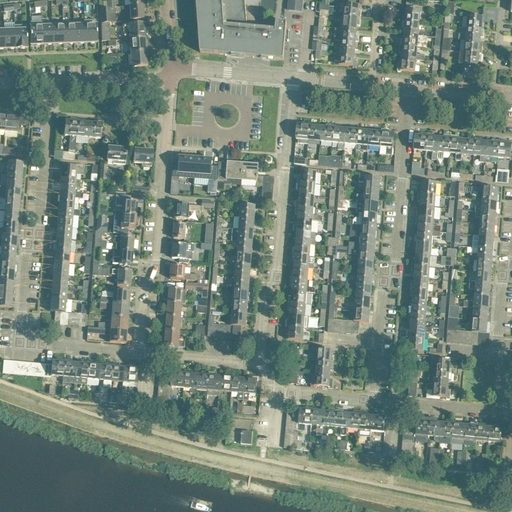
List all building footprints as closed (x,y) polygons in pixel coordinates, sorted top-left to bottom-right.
[(196,0),(200,53),(283,61),(285,41),(288,41),(288,42),(289,31),(288,31),(286,31),(287,24),(276,23),(275,34),(246,31),(246,24),(247,24),(244,0),(196,0)] [(289,0),(288,11),(301,12),(302,0),(289,0)] [(445,23),(444,28),(449,28),(449,27),(450,24),(450,15),(454,16),(455,4),(455,3),(447,3),(446,15),(445,23)] [(343,18),(361,20),(361,12),(359,12),(359,7),(349,6),(344,5),(343,18)] [(142,6),(129,7),(130,21),(143,20),(142,6)] [(100,9),(101,24),(107,23),(116,23),(115,8),(107,9),(100,9)] [(403,16),(402,24),(419,25),(421,12),(416,12),(406,11),(405,16),(403,16)] [(467,30),(484,31),(485,23),(482,23),(483,18),(468,17),(467,30)] [(342,30),(357,31),(357,26),(360,27),(361,20),(343,18),(342,30)] [(95,21),(84,22),(84,23),(84,25),(85,44),(96,43),(95,21)] [(40,23),(30,23),(30,46),(41,45),(41,26),(40,23)] [(62,23),(51,24),(52,26),(52,45),(63,44),(62,23)] [(73,23),(62,23),(63,44),(74,44),(73,23)] [(84,23),(73,23),(74,44),(85,44),(84,25),(84,23)] [(101,24),(102,41),(108,41),(115,40),(115,35),(108,36),(107,23),(101,24)] [(128,26),(122,27),(123,40),(129,40),(145,39),(144,24),(134,25),(128,25),(128,26)] [(404,31),(404,36),(427,38),(427,37),(418,37),(419,25),(402,24),(401,31),(404,31)] [(26,26),(15,27),(15,30),(16,49),(26,49),(26,26)] [(52,26),(41,26),(41,45),(52,45),(52,26)] [(444,31),(443,39),(448,40),(448,39),(449,31),(452,32),(453,27),(449,27),(449,28),(444,28),(444,31)] [(15,30),(4,31),(5,49),(15,49),(16,49),(15,30)] [(341,42),(358,43),(359,36),(357,36),(357,31),(342,30),(341,42)] [(466,41),(465,42),(480,43),(481,38),(483,38),(484,31),(467,30),(466,35),(459,35),(458,40),(466,41)] [(400,40),(400,47),(417,49),(418,43),(426,44),(427,38),(404,36),(403,40),(400,40)] [(130,54),(146,53),(145,39),(129,40),(130,54)] [(443,39),(442,48),(442,51),(450,52),(451,40),(448,39),(448,40),(443,39)] [(341,42),(340,54),(355,55),(355,50),(358,51),(358,43),(341,42)] [(465,42),(464,53),(482,55),(483,47),(480,47),(480,43),(465,42)] [(402,55),(401,60),(416,61),(424,62),(424,56),(417,55),(417,49),(400,47),(399,55),(402,55)] [(316,52),(316,60),(320,60),(321,57),(326,57),(329,55),(329,53),(321,52),(316,52)] [(130,54),(131,68),(147,67),(146,53),(130,54)] [(464,53),(463,65),(478,67),(478,62),(481,62),(482,55),(464,53)] [(103,63),(117,65),(118,60),(119,54),(104,55),(103,63)] [(340,54),(340,56),(339,66),(352,67),(352,69),(356,69),(357,60),(354,60),(355,55),(340,54)] [(416,61),(401,60),(401,64),(398,64),(397,73),(401,73),(401,72),(415,73),(416,61)] [(463,65),(463,67),(463,68),(462,77),(476,79),(476,80),(479,80),(480,71),(478,71),(478,67),(463,65)] [(5,132),(4,137),(16,138),(18,118),(13,117),(13,115),(6,114),(4,132),(5,132)] [(68,150),(75,151),(76,137),(78,120),(70,119),(70,122),(65,122),(64,136),(70,137),(68,150)] [(85,121),(78,120),(76,137),(88,138),(89,124),(85,123),(85,121)] [(89,124),(88,138),(101,139),(102,125),(103,126),(103,122),(94,121),(94,124),(89,124)] [(297,125),(296,140),(298,140),(298,144),(307,145),(308,141),(309,124),(303,123),(302,126),(297,125)] [(308,141),(320,142),(321,127),(317,127),(317,124),(309,124),(308,141)] [(332,143),(333,126),(326,125),(326,128),(321,127),(320,142),(332,143)] [(343,151),(344,144),(345,130),(341,129),(341,127),(333,126),(332,143),(338,144),(338,151),(343,151)] [(344,144),(356,145),(357,128),(350,127),(350,130),(345,130),(344,144)] [(357,128),(356,145),(363,146),(363,152),(367,152),(368,146),(369,132),(365,131),(365,129),(357,128)] [(368,146),(380,147),(382,130),(374,130),(374,132),(369,132),(368,146)] [(382,130),(380,147),(387,148),(386,155),(392,156),(395,156),(396,147),(393,147),(394,134),(389,134),(389,131),(382,130)] [(414,151),(426,152),(428,135),(420,134),(420,136),(415,136),(414,151)] [(438,161),(438,153),(439,138),(434,138),(435,135),(428,135),(426,152),(432,152),(431,161),(438,161)] [(438,153),(450,154),(451,137),(444,136),(444,139),(439,138),(438,153)] [(462,161),(462,155),(463,140),(458,140),(459,137),(451,137),(450,154),(456,154),(456,161),(462,161)] [(462,155),(474,156),(475,139),(468,138),(468,141),(463,140),(462,155)] [(479,163),(485,163),(487,143),(482,142),(483,140),(475,139),(474,156),(480,156),(479,163)] [(485,163),(491,164),(491,158),(498,159),(499,141),(492,140),(492,143),(487,143),(485,163)] [(499,141),(498,159),(510,160),(511,145),(506,144),(507,142),(499,141)] [(112,165),(125,166),(129,166),(130,158),(125,158),(126,149),(108,148),(107,161),(113,162),(112,165)] [(142,167),(151,168),(152,152),(134,150),(133,163),(142,164),(142,167)] [(173,164),(172,177),(195,179),(196,159),(196,157),(188,157),(188,158),(180,158),(179,164),(173,164)] [(196,159),(195,179),(217,181),(218,174),(218,171),(218,167),(212,167),(212,160),(196,159)] [(7,175),(21,176),(22,164),(8,163),(7,175)] [(61,167),(60,180),(75,181),(76,175),(83,175),(84,169),(84,166),(63,164),(63,167),(61,167)] [(217,181),(216,191),(224,191),(225,181),(227,182),(227,180),(241,181),(243,166),(228,164),(226,175),(218,174),(217,181)] [(101,165),(100,175),(100,182),(110,182),(111,171),(107,171),(107,165),(101,165)] [(263,188),(262,202),(273,203),(274,185),(263,185),(264,179),(257,178),(258,167),(250,166),(243,166),(241,181),(241,186),(242,186),(242,181),(257,182),(256,187),(263,188)] [(298,184),(316,186),(317,173),(302,172),(301,176),(299,176),(298,184)] [(364,190),(379,191),(380,179),(371,178),(372,175),(360,174),(359,183),(365,183),(364,190)] [(6,187),(20,188),(21,176),(7,175),(6,187)] [(60,180),(60,192),(80,193),(80,188),(75,188),(75,181),(60,180)] [(418,195),(435,197),(436,184),(422,183),(422,188),(419,187),(418,195)] [(300,191),(300,196),(315,198),(316,186),(298,184),(297,191),(300,191)] [(0,186),(0,198),(5,199),(19,200),(20,188),(6,187),(0,186)] [(478,192),(477,200),(482,201),(497,202),(498,190),(488,189),(483,188),(483,193),(478,192)] [(363,202),(378,203),(379,191),(364,190),(364,196),(357,196),(356,201),(363,202)] [(60,192),(59,204),(73,205),(74,198),(80,199),(81,194),(80,194),(80,193),(60,192)] [(116,195),(115,206),(118,206),(123,207),(122,215),(135,216),(136,202),(129,202),(130,197),(119,196),(116,195)] [(420,207),(435,209),(435,197),(418,195),(418,202),(420,202),(420,207)] [(297,200),(296,208),(314,209),(315,198),(300,196),(299,200),(297,200)] [(4,211),(19,212),(19,200),(5,199),(4,211)] [(475,212),(496,214),(497,202),(482,201),(482,208),(476,207),(475,212)] [(362,214),(377,215),(378,203),(363,202),(362,213),(362,214)] [(58,216),(72,217),(79,217),(79,211),(73,211),(73,205),(59,204),(58,216)] [(175,219),(188,220),(189,212),(202,212),(202,208),(202,207),(197,206),(176,205),(175,219)] [(240,218),(255,219),(256,207),(236,206),(236,212),(241,212),(240,218)] [(417,211),(416,219),(434,221),(435,209),(420,207),(420,212),(417,211)] [(298,215),(298,220),(313,222),(321,222),(321,216),(313,216),(314,209),(296,208),(295,215),(298,215)] [(3,224),(18,225),(19,212),(4,211),(3,224)] [(480,225),(495,226),(496,214),(475,212),(475,218),(481,218),(480,225)] [(353,225),(357,225),(376,227),(377,215),(362,214),(362,213),(359,213),(359,218),(356,218),(353,220),(353,225)] [(114,215),(113,234),(128,235),(128,230),(134,230),(135,216),(122,215),(114,215)] [(57,228),(71,229),(72,217),(58,216),(57,228)] [(97,217),(96,232),(106,232),(107,224),(105,224),(105,218),(97,217)] [(232,230),(254,231),(255,219),(240,218),(239,230),(232,229),(232,230)] [(418,226),(418,232),(440,234),(441,227),(433,226),(434,221),(416,219),(416,226),(418,226)] [(295,224),(294,232),(312,233),(313,222),(298,220),(297,224),(295,224)] [(2,236),(17,237),(18,225),(3,224),(3,229),(0,229),(0,235),(2,235),(2,236)] [(206,224),(205,244),(212,245),(213,225),(206,224)] [(174,239),(184,240),(185,240),(186,226),(175,225),(174,239)] [(356,237),(360,238),(375,239),(376,227),(357,225),(356,237)] [(479,237),(494,238),(495,226),(480,225),(479,237)] [(56,240),(71,241),(71,229),(57,228),(56,240)] [(238,243),(253,244),(254,231),(232,230),(232,234),(239,237),(238,243)] [(296,244),(311,246),(311,245),(315,245),(316,234),(312,233),(294,232),(294,239),(296,239),(296,244)] [(415,235),(414,243),(432,245),(432,237),(440,237),(440,234),(418,232),(418,236),(415,235)] [(1,247),(16,249),(17,237),(2,236),(1,247)] [(113,250),(113,251),(132,252),(133,238),(114,237),(114,243),(116,243),(116,251),(113,250)] [(478,249),(493,250),(494,238),(479,237),(478,249)] [(349,243),(349,249),(375,251),(375,239),(360,238),(360,244),(349,243)] [(55,251),(70,253),(71,241),(56,240),(55,251)] [(237,254),(252,255),(253,244),(238,243),(237,254)] [(416,255),(431,257),(431,256),(438,257),(439,251),(431,250),(432,245),(414,243),(414,250),(416,250),(416,255)] [(293,248),(292,256),(310,258),(311,246),(296,244),(295,248),(293,248)] [(173,245),(172,259),(182,260),(186,260),(192,260),(193,253),(194,247),(187,246),(183,246),(173,245)] [(0,259),(15,261),(16,249),(1,247),(0,259)] [(332,247),(332,256),(333,256),(337,256),(337,253),(339,254),(348,254),(349,249),(337,248),(332,247)] [(358,262),(374,263),(375,251),(349,249),(348,254),(348,255),(359,256),(358,262)] [(477,261),(492,262),(493,250),(478,249),(478,255),(470,254),(470,260),(477,260),(477,261)] [(54,263),(69,265),(70,253),(55,251),(54,263)] [(112,264),(121,265),(131,266),(132,252),(113,251),(112,264)] [(236,266),(251,268),(252,255),(237,254),(236,266)] [(413,267),(430,268),(431,257),(416,255),(416,260),(413,259),(413,267)] [(294,268),(309,269),(314,269),(314,264),(309,263),(310,258),(292,256),(292,263),(294,263),(294,268)] [(0,271),(14,273),(15,261),(0,259),(0,260),(0,259),(0,271)] [(476,273),(491,274),(492,262),(477,261),(476,273)] [(358,274),(373,275),(374,263),(358,262),(358,274)] [(53,275),(68,277),(69,265),(54,263),(53,275)] [(117,286),(120,286),(130,287),(131,272),(103,270),(103,267),(99,266),(99,267),(93,266),(92,276),(111,278),(111,275),(117,276),(117,286)] [(187,284),(209,286),(209,281),(199,280),(199,276),(185,275),(186,268),(172,266),(171,280),(185,281),(185,280),(187,281),(187,284)] [(235,278),(250,279),(251,268),(236,266),(235,278)] [(414,279),(429,281),(430,268),(413,267),(412,274),(415,274),(414,279)] [(290,280),(310,282),(310,281),(308,281),(309,269),(294,268),(293,272),(291,272),(290,280)] [(0,283),(13,285),(14,273),(0,271),(0,283)] [(475,285),(490,286),(491,274),(476,273),(475,285)] [(357,286),(372,287),(373,275),(358,274),(357,286)] [(52,287),(67,289),(68,277),(53,275),(52,287)] [(234,291),(249,292),(250,279),(235,278),(234,291)] [(411,291),(428,293),(429,281),(414,279),(414,284),(411,283),(411,291)] [(292,292),(307,293),(314,294),(315,291),(313,288),(309,288),(310,282),(290,280),(290,287),(292,287),(292,292)] [(77,290),(83,290),(88,291),(88,282),(83,282),(83,287),(77,287),(77,290)] [(0,295),(12,297),(13,285),(0,283),(0,295)] [(198,306),(207,307),(209,286),(187,284),(186,283),(186,290),(202,292),(202,299),(199,299),(198,306)] [(474,297),(489,298),(490,286),(475,285),(470,284),(469,290),(475,290),(474,297)] [(356,298),(371,299),(372,287),(357,286),(356,298)] [(52,287),(51,299),(66,301),(66,300),(68,301),(69,299),(69,296),(68,295),(66,294),(67,289),(52,287)] [(170,290),(169,304),(182,305),(183,291),(170,290)] [(100,297),(99,304),(112,305),(128,306),(129,292),(120,292),(113,291),(113,298),(107,298),(100,297)] [(233,302),(248,303),(249,292),(234,291),(233,302)] [(412,303),(427,304),(428,293),(411,291),(410,298),(413,298),(412,303)] [(288,304),(306,306),(307,293),(292,292),(292,296),(289,296),(288,304)] [(12,297),(0,295),(0,307),(11,309),(12,297)] [(474,309),(488,310),(489,298),(474,297),(474,303),(464,302),(464,308),(474,308),(474,309)] [(355,310),(370,311),(371,299),(356,298),(355,310)] [(50,312),(55,312),(61,313),(65,313),(66,301),(51,299),(50,312)] [(232,314),(247,315),(248,303),(233,302),(226,302),(225,308),(233,308),(232,314)] [(409,315),(426,317),(427,304),(412,303),(412,308),(409,307),(409,315)] [(169,304),(168,318),(181,319),(182,305),(169,304)] [(290,316),(309,318),(309,316),(305,316),(306,306),(288,304),(288,311),(290,311),(290,316)] [(111,318),(127,319),(128,306),(112,305),(111,318)] [(449,307),(449,315),(448,319),(459,319),(459,307),(454,307),(449,307)] [(473,321),(487,322),(488,310),(474,309),(473,321)] [(354,322),(359,323),(369,324),(370,311),(355,310),(354,322)] [(234,326),(241,327),(246,327),(247,315),(232,314),(231,326),(234,326)] [(411,322),(410,327),(425,328),(426,317),(409,315),(408,322),(411,322)] [(286,328),(304,329),(304,328),(308,329),(309,318),(290,316),(290,320),(287,320),(286,328)] [(110,330),(126,331),(127,319),(111,318),(110,330)] [(168,318),(167,333),(180,334),(181,319),(168,318)] [(472,333),(477,334),(486,334),(487,322),(473,321),(472,333)] [(196,326),(196,335),(204,336),(205,327),(196,326)] [(232,340),(240,341),(241,327),(234,326),(232,339),(232,340)] [(407,339),(424,341),(425,333),(432,334),(432,329),(425,328),(410,327),(410,332),(407,331),(407,339)] [(109,343),(125,344),(126,331),(110,330),(105,329),(98,329),(88,328),(87,334),(110,336),(109,343)] [(288,340),(303,341),(304,329),(286,328),(286,335),(288,335),(288,340)] [(165,347),(185,348),(186,338),(180,337),(180,334),(167,333),(165,347)] [(408,351),(423,352),(424,341),(407,339),(406,346),(409,346),(408,351)] [(429,353),(437,353),(442,354),(443,345),(438,345),(437,350),(430,349),(429,353)] [(317,356),(317,362),(334,364),(334,356),(332,356),(332,351),(312,350),(312,356),(317,356)] [(435,367),(435,373),(452,375),(452,367),(450,367),(450,362),(444,362),(444,358),(431,357),(430,364),(435,367)] [(50,376),(63,377),(64,360),(57,360),(57,362),(52,362),(51,366),(50,376)] [(63,377),(75,378),(76,364),(71,364),(72,361),(64,360),(63,377)] [(75,378),(87,379),(88,365),(88,363),(81,362),(81,365),(76,364),(75,378)] [(317,362),(316,374),(330,376),(331,371),(333,371),(334,364),(317,362)] [(87,379),(99,381),(100,367),(95,366),(96,364),(88,363),(88,365),(87,379)] [(103,387),(110,388),(112,365),(105,364),(104,367),(100,367),(99,381),(103,381),(103,387)] [(115,404),(121,405),(121,396),(122,387),(124,369),(119,369),(119,366),(112,365),(110,388),(111,382),(122,383),(122,387),(119,387),(118,396),(116,396),(115,404)] [(124,369),(122,387),(128,388),(128,384),(135,384),(136,370),(137,370),(138,367),(129,366),(128,369),(124,369)] [(172,376),(172,382),(171,387),(184,389),(186,372),(178,371),(178,373),(173,373),(172,376)] [(186,372),(184,389),(191,389),(190,394),(195,395),(196,390),(197,375),(192,375),(193,372),(186,372)] [(291,372),(290,384),(297,385),(297,377),(303,377),(303,373),(298,372),(291,372)] [(196,390),(208,391),(209,374),(202,373),(202,376),(197,375),(196,390)] [(429,373),(428,385),(429,385),(448,387),(448,382),(451,382),(452,375),(435,373),(429,373)] [(208,391),(207,396),(220,397),(220,392),(221,378),(216,377),(217,375),(209,374),(208,391)] [(330,376),(316,374),(315,386),(328,388),(328,389),(332,389),(333,380),(330,380),(330,376)] [(221,378),(220,392),(232,393),(233,376),(226,376),(225,378),(221,378)] [(233,376),(232,393),(238,394),(238,401),(241,401),(244,401),(245,380),(240,380),(240,377),(233,376)] [(245,380),(244,396),(244,401),(249,401),(250,395),(256,395),(257,381),(259,382),(259,378),(250,377),(249,381),(245,380)] [(428,390),(433,391),(432,397),(446,399),(446,400),(449,400),(450,391),(448,391),(448,387),(429,385),(428,390)] [(299,425),(311,426),(312,409),(305,408),(305,411),(300,410),(300,414),(299,420),(299,425)] [(316,436),(322,436),(324,412),(320,412),(320,409),(312,409),(311,426),(317,427),(316,436)] [(335,428),(337,411),(329,410),(329,413),(324,412),(322,436),(326,437),(328,435),(328,430),(335,430),(335,428)] [(341,436),(346,437),(347,434),(347,429),(348,415),(344,414),(344,412),(337,411),(335,428),(341,429),(341,436)] [(348,415),(347,429),(359,431),(360,413),(353,412),(353,415),(348,415)] [(360,413),(359,431),(371,432),(372,417),(368,416),(368,414),(360,413)] [(372,417),(371,432),(383,433),(385,419),(386,419),(387,416),(377,415),(377,417),(372,417)] [(416,430),(415,436),(415,441),(428,442),(428,436),(429,436),(430,420),(422,419),(422,422),(417,421),(417,424),(416,430)] [(430,420),(429,436),(435,437),(434,441),(437,443),(440,444),(440,438),(442,423),(437,423),(437,420),(430,420)] [(440,444),(440,445),(452,446),(452,444),(453,439),(454,422),(447,421),(446,424),(442,423),(440,438),(440,444)] [(453,439),(452,444),(464,445),(464,440),(466,426),(461,425),(461,423),(454,422),(453,439)] [(464,445),(464,446),(476,447),(476,441),(478,424),(470,423),(470,426),(466,426),(464,440),(464,445)] [(478,424),(476,441),(488,442),(490,428),(485,427),(485,425),(478,424)] [(490,428),(488,442),(500,443),(502,430),(503,430),(503,426),(494,425),(494,428),(490,428)] [(241,445),(251,446),(253,433),(242,432),(241,445)] [(413,460),(420,461),(421,456),(419,456),(419,452),(414,452),(413,454),(413,460)]
